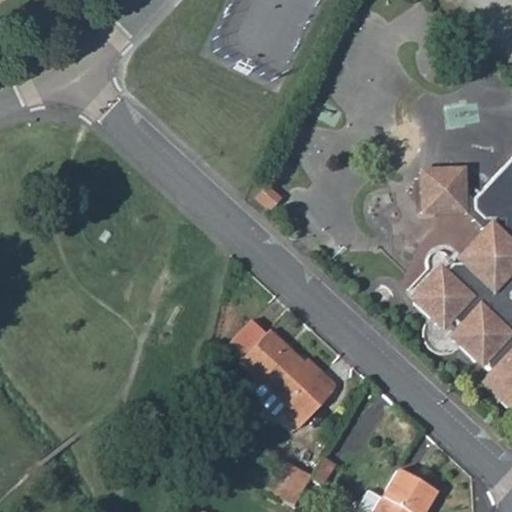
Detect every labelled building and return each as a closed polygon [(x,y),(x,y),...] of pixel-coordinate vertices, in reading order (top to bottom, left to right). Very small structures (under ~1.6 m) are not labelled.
[(471,212),(470,200),(303,75),(248,203),(385,328),(412,294),(432,273),(460,253),(487,226),(471,212)] [(412,306),(428,320),(434,314),(444,314),(450,319),(456,325),(463,331),(462,342),(457,348),(474,363),(483,363),(484,370),(487,374),(482,379),(483,390),(505,410),(511,409),(511,154),(470,200),(471,212),(481,221),(490,219),(492,228),(482,230),(460,254),(460,263),(450,264),(443,272),(432,273),(412,294),(412,306)] [(434,314),(428,320),(439,331),(450,319),(444,314),(434,314)] [(456,325),(444,337),(457,348),(462,342),(463,331),(456,325)] [(265,332),(236,363),(260,385),(283,406),(277,413),(295,429),(329,391),(312,375),(316,370),(305,360),(301,364),(265,332)] [(260,385),(250,396),(272,417),(277,413),(283,406),(260,385)] [(308,477),(306,480),(319,488),(331,466),(319,459),(308,477)] [(279,464),(263,492),(275,499),(291,472),(279,464)] [(291,472),(275,499),(291,507),(306,480),(308,477),(293,469),(291,472)] [(420,511),(432,492),(394,470),(378,500),(370,511),(420,511)] [(352,511),(370,511),(378,500),(364,492),(352,511)]
